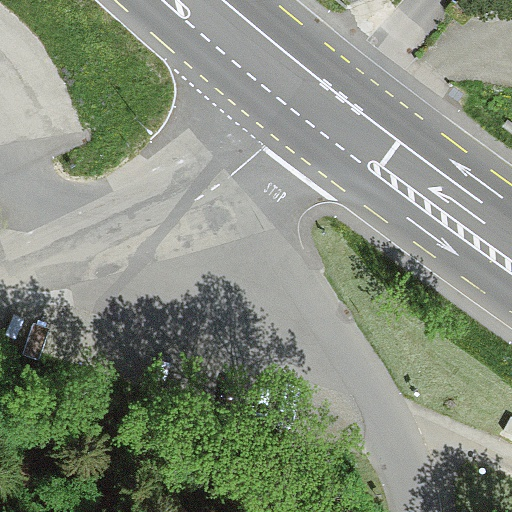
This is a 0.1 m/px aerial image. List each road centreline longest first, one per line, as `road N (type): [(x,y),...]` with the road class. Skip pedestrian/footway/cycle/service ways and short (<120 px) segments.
road 1 (residential): [(213,188),(317,339),(360,383),(394,444),(413,511)]
road 2 (primary): [(314,102),(511,250)]
road 3 (unclassified): [(213,188),(143,235),(0,277)]
road 4 (primary): [(199,0),(314,102)]
road 5 (unclassified): [(314,102),(213,188)]
